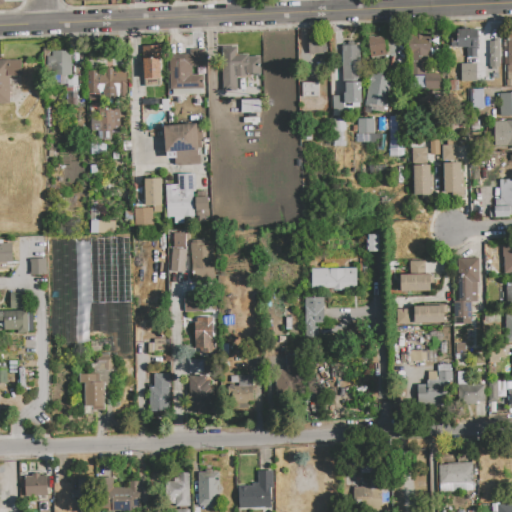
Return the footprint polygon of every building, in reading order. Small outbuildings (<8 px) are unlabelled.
[(457,48),(456,30),(477,30),(478,47),(457,48)] [(410,33),(429,32),(431,75),(411,75),(410,33)] [(308,55),(308,37),(328,36),(329,54),(308,55)] [(370,52),(368,39),(384,37),(385,50),(370,52)] [(490,42),(490,65),(500,64),(499,42),(490,42)] [(142,47),(160,46),(161,78),(143,79),(142,47)] [(341,46),(360,46),(361,95),(343,95),(341,46)] [(222,47),(237,47),(237,55),(247,55),(247,58),(259,57),(260,76),(236,77),(237,91),(223,91),(222,47)] [(467,49),(476,49),(476,58),(467,58),(467,49)] [(170,55),(188,54),(188,50),(204,50),(205,66),(191,67),(191,75),(205,74),(205,89),(171,90),(170,55)] [(52,52),(71,51),(72,75),(47,76),(46,57),(52,56),(52,52)] [(0,59),(21,59),(21,76),(8,76),(9,104),(0,104),(0,59)] [(475,64),(460,64),(460,81),(476,81),(475,64)] [(87,72),(105,72),(105,68),(113,68),(113,71),(127,70),(128,98),(102,99),(102,107),(109,107),(109,110),(128,110),(129,134),(112,135),(113,140),(98,140),(97,132),(91,132),(91,119),(99,119),(98,111),(97,111),(97,100),(88,100),(87,72)] [(365,106),(372,74),(376,75),(377,71),(394,74),(387,108),(384,107),(383,113),(370,110),(371,107),(365,106)] [(425,76),(425,88),(414,88),(414,76),(425,76)] [(466,91),(451,91),(451,80),(465,80),(466,91)] [(302,97),(301,83),(318,82),(318,97),(302,97)] [(342,103),(360,103),(360,82),(343,82),(343,96),(332,96),(332,111),(343,111),(342,103)] [(469,90),(483,89),(484,109),(470,109),(469,90)] [(499,94),(511,93),(511,116),(500,117),(499,94)] [(242,100),(242,112),(262,112),(261,99),(242,100)] [(389,116),(404,116),(404,158),(390,158),(389,116)] [(344,146),(345,119),(334,118),(333,146),(344,146)] [(358,119),(374,119),(374,134),(379,134),(379,140),(376,140),(376,143),(356,143),(356,134),(358,134),(358,132),(352,132),(352,126),(358,126),(358,119)] [(494,122),(507,122),(507,121),(511,120),(511,150),(511,146),(494,147),(494,122)] [(470,131),(470,122),(480,121),(480,130),(470,131)] [(163,126),(196,124),(199,165),(175,166),(174,157),(177,157),(177,152),(165,152),(163,126)] [(438,139),(429,139),(429,155),(438,154),(438,139)] [(442,146),(457,146),(457,161),(442,162),(442,146)] [(412,148),(426,148),(426,164),(412,164),(412,148)] [(443,163),(460,163),(461,193),(444,193),(443,163)] [(413,166),(430,165),(430,175),(432,175),(433,195),(414,196),(413,166)] [(166,191),(178,191),(177,175),(194,174),(195,217),(167,218),(166,191)] [(145,179),(160,178),(161,212),(154,213),(154,206),(146,206),(145,179)] [(511,215),(509,215),(509,218),(495,218),(494,199),(500,199),(499,180),(511,179),(511,215)] [(196,198),(209,198),(209,215),(196,216),(196,198)] [(135,209),(152,208),(153,227),(136,228),(135,209)] [(91,232),(92,220),(114,221),(113,233),(91,232)] [(367,231),(380,231),(380,251),(367,252),(367,231)] [(174,234),(189,234),(189,240),(185,240),(186,250),(183,273),(170,271),(172,249),(174,249),(174,234)] [(50,241),(129,239),(131,301),(52,304),(50,241)] [(191,242),(203,241),(203,244),(213,243),(214,271),(192,272),(191,242)] [(0,244),(13,244),(13,262),(0,262),(0,244)] [(502,246),(511,246),(511,274),(504,274),(504,257),(502,257),(502,246)] [(30,260),(45,259),(46,274),(31,275),(30,260)] [(479,259),(479,284),(477,284),(477,303),(472,303),(472,323),(454,324),(454,301),(459,301),(458,259),(479,259)] [(400,275),(409,275),(409,261),(425,261),(425,274),(434,274),(434,285),(431,285),(431,292),(400,292),(400,275)] [(312,269),(357,268),(357,288),(342,288),(342,290),(333,290),(333,288),(312,289),(312,269)] [(10,293),(14,293),(14,294),(28,294),(29,309),(11,310),(10,293)] [(185,295),(216,294),(217,311),(185,312),(185,295)] [(305,298),(324,298),(325,323),(316,323),(316,327),(319,327),(319,337),(306,337),(305,298)] [(414,307),(424,306),(424,304),(447,303),(447,315),(444,315),(444,324),(426,324),(426,323),(420,323),(420,324),(417,324),(417,323),(415,323),(414,307)] [(397,309),(411,309),(412,324),(397,324),(397,309)] [(4,312),(28,311),(28,313),(33,312),(33,331),(29,331),(29,334),(17,334),(17,331),(5,331),(4,312)] [(511,314),(503,315),(504,342),(511,341),(511,314)] [(212,317),(193,317),(194,349),(212,348),(212,317)] [(454,345),(454,336),(465,336),(465,344),(454,345)] [(92,352),(91,341),(110,340),(111,350),(92,352)] [(406,351),(422,351),(435,351),(435,361),(407,362),(406,351)] [(97,364),(97,358),(100,358),(100,354),(109,354),(109,357),(113,357),(113,370),(105,370),(105,364),(97,364)] [(276,399),(275,371),(286,371),(286,356),(306,355),(307,385),(288,386),(288,398),(276,399)] [(190,373),(189,361),(204,361),(204,373),(190,373)] [(449,407),(417,408),(417,385),(426,384),(426,381),(428,381),(427,372),(437,371),(437,365),(451,365),(451,372),(452,372),(453,383),(448,383),(449,407)] [(457,372),(467,372),(467,385),(457,385),(457,372)] [(80,375),(101,375),(101,382),(105,382),(105,412),(84,411),(84,384),(79,384),(80,375)] [(169,375),(170,410),(154,410),(153,403),(151,403),(150,387),(155,387),(154,375),(169,375)] [(189,377),(210,376),(210,387),(202,388),(202,398),(210,398),(211,413),(190,414),(189,377)] [(231,386),(237,386),(237,382),(252,382),(253,401),(248,401),(248,408),(232,409),(231,386)] [(489,383),(498,383),(499,402),(489,402),(489,383)] [(485,385),(485,405),(471,405),(471,402),(468,402),(468,403),(464,403),(464,401),(460,401),(460,395),(458,395),(458,385),(485,385)] [(370,511),(370,508),(354,508),(353,488),(370,488),(369,473),(362,474),(361,460),(386,459),(387,502),(381,503),(381,511),(370,511)] [(438,465),(447,465),(447,464),(461,463),(461,464),(474,464),(474,491),(439,492),(438,465)] [(338,468),(339,493),(298,494),(297,470),(326,468),(338,468)] [(198,473),(205,473),(205,470),(220,470),(220,508),(202,509),(202,506),(199,504),(198,473)] [(238,488),(245,487),(245,486),(252,486),(252,483),(258,483),(258,472),(272,471),(273,487),(272,487),(273,492),(271,492),(271,508),(264,508),(264,507),(259,507),(259,510),(250,510),(250,508),(239,509),(238,488)] [(164,482),(174,482),(174,478),(178,478),(178,473),(188,473),(189,507),(175,508),(175,502),(164,502),(164,482)] [(25,477),(32,477),(32,474),(39,474),(39,476),(46,476),(47,496),(25,497),(25,477)] [(102,478),(113,478),(113,488),(129,487),(129,482),(140,481),(140,510),(131,510),(131,511),(108,511),(108,510),(102,510),(102,478)] [(60,482),(69,482),(69,497),(60,497),(60,482)] [(296,511),(296,496),(309,495),(309,502),(312,502),(313,511),(296,511)] [(511,511),(511,503),(496,504),(496,511),(511,511)]
